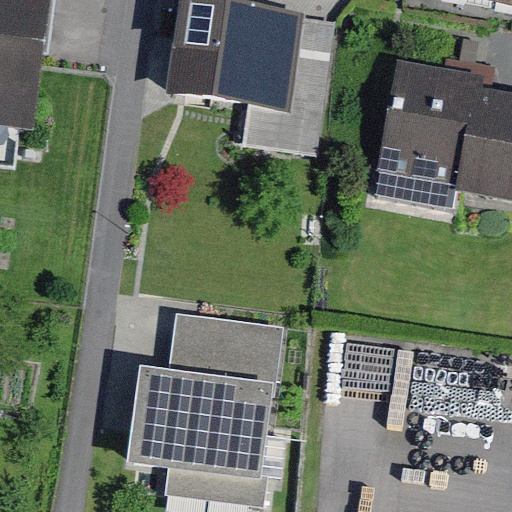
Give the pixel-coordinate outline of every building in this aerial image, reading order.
[(53,0),(0,0),(0,131),(40,136),(53,0)] [(348,24),(197,0),(196,0),(184,85),(266,98),(258,148),(327,159),(348,24)] [(511,91),(420,70),(395,175),(511,202),(511,91)] [(178,497),(277,509),(281,477),(276,476),(288,386),(296,327),(190,313),(186,342),(182,372),(155,369),(142,466),(182,472),(178,497)] [(412,327),(409,365),(491,373),(495,335),(412,327)] [(511,511),(511,439),(405,426),(393,511),(511,511)]
